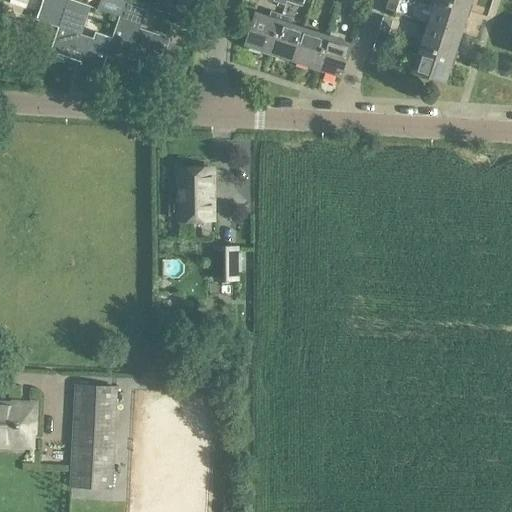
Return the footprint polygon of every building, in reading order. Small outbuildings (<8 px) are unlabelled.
[(42,0),(36,20),(58,27),(68,0),(42,0)] [(68,0),(58,27),(50,52),(82,62),(80,67),(102,74),(109,52),(108,52),(112,39),(96,33),(94,39),(81,35),(91,7),(70,0),(68,0)] [(100,0),(97,10),(119,17),(125,0),(100,0)] [(108,52),(109,52),(139,62),(137,67),(158,74),(170,39),(152,33),(150,40),(138,36),(148,6),(128,0),(125,0),(119,17),(112,39),(108,52)] [(181,7),(182,0),(157,0),(155,10),(177,17),(178,16),(181,7)] [(399,0),(388,0),(385,11),(395,14),(399,0)] [(435,0),(436,1),(468,11),(471,0),(435,0)] [(428,24),(461,35),(468,11),(436,1),(428,24)] [(181,7),(178,16),(192,21),(195,12),(181,7)] [(245,46),(269,54),(281,15),(271,12),(269,18),(255,14),(245,46)] [(269,54),(293,62),(303,29),(289,24),(291,18),(281,15),(269,54)] [(382,18),(377,34),(387,37),(392,21),(382,18)] [(428,24),(421,48),(453,58),(461,35),(428,24)] [(293,62),(316,69),(327,36),(303,29),(293,62)] [(382,54),(387,37),(377,34),(372,50),(382,54)] [(351,44),(327,36),(316,69),(341,77),(351,44)] [(453,58),(421,48),(413,72),(446,83),(453,58)] [(169,178),(169,216),(178,216),(178,220),(212,220),(212,169),(178,169),(178,178),(169,178)] [(216,280),(235,280),(235,248),(216,248),(216,280)] [(199,311),(159,310),(158,328),(199,328),(199,311)] [(236,319),(222,319),(222,329),(237,329),(236,319)] [(76,386),(70,487),(112,489),(117,388),(76,386)] [(0,404),(0,445),(29,447),(30,431),(35,432),(36,404),(12,403),(12,408),(4,407),(4,405),(0,404)]
